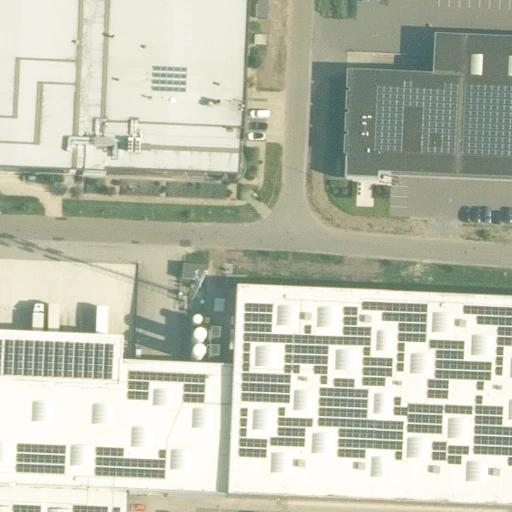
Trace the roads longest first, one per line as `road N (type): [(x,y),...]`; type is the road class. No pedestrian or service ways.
road 1 (unclassified): [(0,227),(289,241)]
road 2 (unclassified): [(299,0),(289,241)]
road 3 (unclassified): [(289,241),(511,258)]
